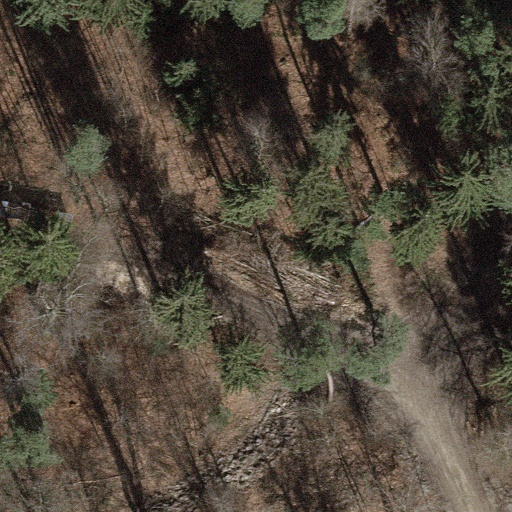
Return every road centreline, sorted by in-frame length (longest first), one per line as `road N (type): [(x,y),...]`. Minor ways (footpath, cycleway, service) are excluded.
road 1 (track): [(477,511),(407,407),(347,353),(220,292),(109,263)]
road 2 (track): [(381,378),(511,216)]
